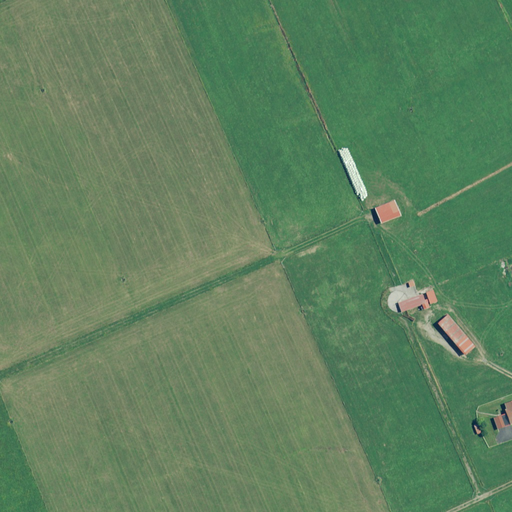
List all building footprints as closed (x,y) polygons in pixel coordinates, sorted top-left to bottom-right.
[(399,216),(392,201),(374,208),(380,224),(399,216)] [(436,302),(431,291),(397,303),(400,313),(420,306),(421,310),(428,308),(427,305),(436,302)] [(465,336),(447,314),(436,323),(454,345),(465,336)] [(511,400),(503,404),(506,414),(492,419),(496,430),(511,424),(511,400)] [(477,422),(471,425),(476,436),(481,433),(477,422)]
